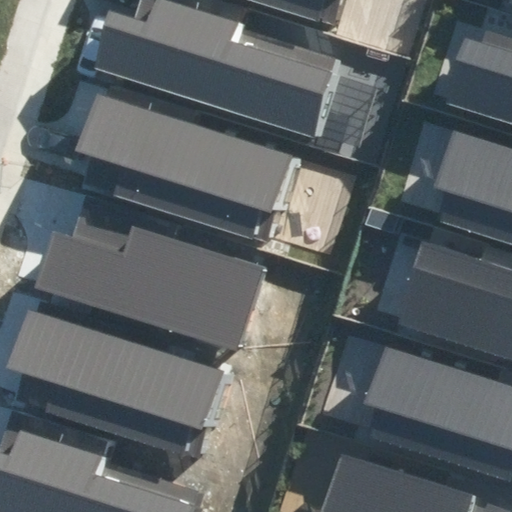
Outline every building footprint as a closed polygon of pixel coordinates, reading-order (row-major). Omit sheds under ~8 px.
[(110,10),(91,71),(317,141),(343,59),(242,27),(247,9),(216,0),(138,0),(133,18),(110,10)] [(241,0),(341,32),(351,0),(241,0)] [(446,101),(511,121),(511,53),(466,39),(446,101)] [(82,187),(274,248),(302,159),(94,93),(75,152),(92,157),(82,187)] [(511,147),(453,129),(435,188),(447,192),(438,223),(511,246),(511,147)] [(55,231),(37,287),(238,351),(264,269),(174,240),(180,222),(86,192),(71,236),(55,231)] [(395,324),(511,360),(511,268),(421,241),(395,324)] [(15,402),(207,462),(235,374),(27,308),(8,366),(25,372),(15,402)] [(511,383),(383,343),(365,402),(377,406),(368,437),(511,482),(511,481),(511,383)] [(0,511),(198,511),(205,493),(103,461),(109,443),(7,412),(0,434),(0,511)] [(321,511),(478,511),(481,502),(340,457),(321,511)]
